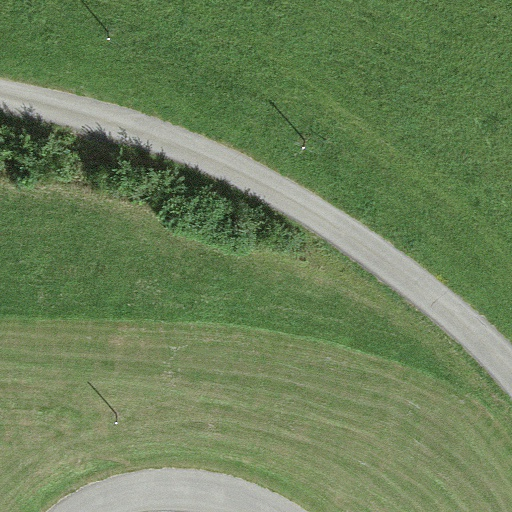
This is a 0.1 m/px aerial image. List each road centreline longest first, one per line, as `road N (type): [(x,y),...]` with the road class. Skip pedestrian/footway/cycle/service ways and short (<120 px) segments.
road 1 (track): [(0,94),(145,132),(293,198),(461,318),(511,370)]
road 2 (track): [(265,511),(189,489),(103,498),(81,511)]
